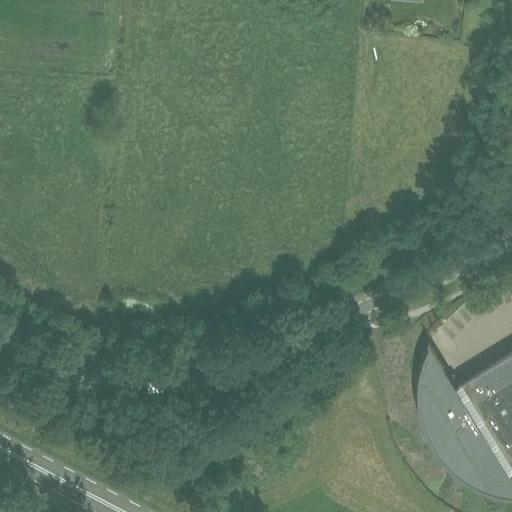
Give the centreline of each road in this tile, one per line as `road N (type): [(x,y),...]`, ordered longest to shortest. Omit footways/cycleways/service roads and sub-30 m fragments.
road 1 (tertiary): [(511,245),(249,364),(186,379),(117,383),(68,374),(0,345)]
road 2 (primary): [(117,511),(0,451)]
